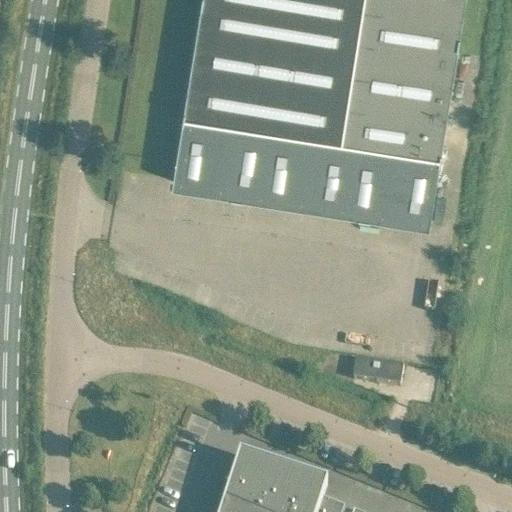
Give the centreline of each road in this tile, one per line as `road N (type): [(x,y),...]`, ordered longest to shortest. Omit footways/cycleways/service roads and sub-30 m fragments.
road 1 (primary): [(5,511),(10,281),(48,0)]
road 2 (unclassified): [(511,495),(213,377),(59,353)]
road 3 (unclassified): [(59,353),(74,135),(99,0)]
road 4 (unclassified): [(61,511),(59,353)]
